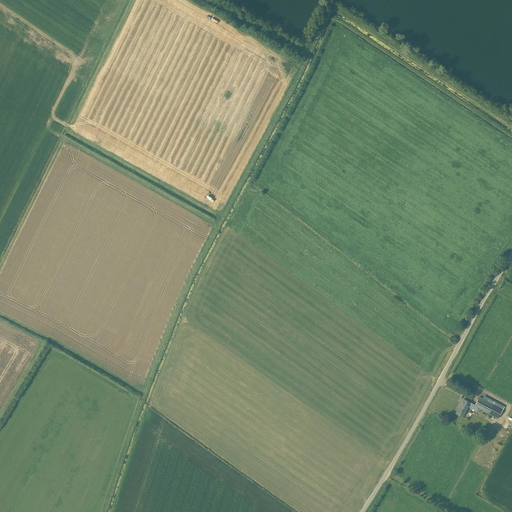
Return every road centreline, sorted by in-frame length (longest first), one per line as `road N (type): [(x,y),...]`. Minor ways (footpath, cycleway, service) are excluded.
road 1 (unclassified): [(363,511),(511,254)]
road 2 (track): [(306,55),(327,13),(511,136)]
